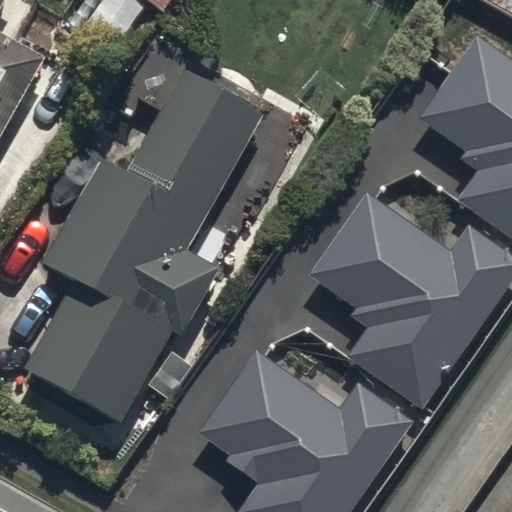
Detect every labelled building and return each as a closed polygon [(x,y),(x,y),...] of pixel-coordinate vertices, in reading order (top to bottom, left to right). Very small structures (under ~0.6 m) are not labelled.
[(0,0),(0,129),(15,103),(27,110),(47,76),(0,48),(0,34),(19,2),(14,0),(0,0)] [(147,23),(118,0),(114,0),(76,50),(107,74),(147,23)] [(133,0),(165,23),(180,0),(133,0)] [(416,128),(464,161),(457,170),(476,183),(457,210),(511,248),(511,73),(473,46),(416,128)] [(189,267),(265,132),(187,88),(130,189),(107,176),(45,288),(72,303),(25,387),(123,441),(175,349),(185,354),(223,286),(189,267)] [(129,140),(104,118),(78,149),(61,184),(91,184),(129,140)] [(307,285),(355,318),(350,325),(368,337),(347,368),(420,419),(511,288),(511,268),(466,236),(448,262),(365,204),(307,285)] [(357,511),(412,434),(357,395),(339,421),(255,362),(197,444),(230,467),(225,473),(256,495),(244,511),(357,511)]
